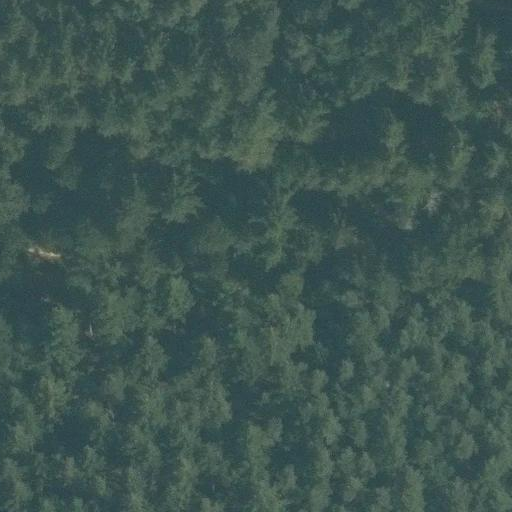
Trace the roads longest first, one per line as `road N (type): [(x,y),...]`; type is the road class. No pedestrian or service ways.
road 1 (track): [(0,237),(511,336)]
road 2 (unknown): [(511,210),(493,215),(418,273),(316,318),(278,511)]
